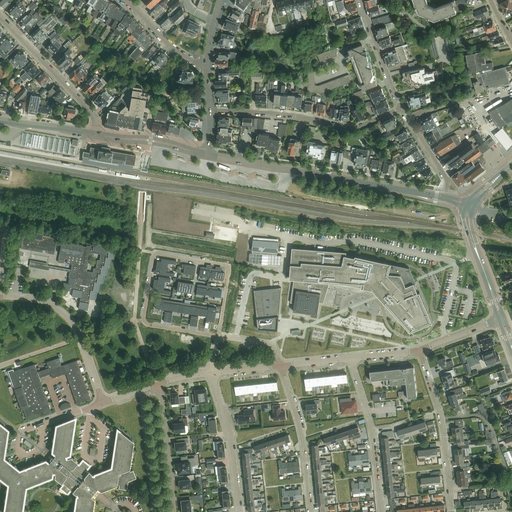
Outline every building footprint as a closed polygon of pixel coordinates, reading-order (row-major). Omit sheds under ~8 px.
[(3,0),(0,3),(0,4),(4,8),(10,2),(8,0),(3,0)] [(88,0),(86,4),(90,6),(87,11),(90,13),(93,7),(97,0),(88,0)] [(96,16),(99,11),(105,0),(97,0),(93,7),(96,9),(93,14),(93,15),(92,17),(94,18),(95,16),(96,16)] [(101,22),(112,3),(106,0),(105,0),(99,11),(102,12),(100,17),(98,20),(101,22)] [(141,0),(150,9),(159,0),(141,0)] [(158,3),(149,12),(152,16),(165,5),(164,5),(167,3),(167,1),(166,0),(165,0),(160,5),(158,3)] [(172,0),(167,5),(171,10),(182,0),(172,0)] [(193,0),(194,3),(197,4),(196,7),(203,10),(206,0),(193,0)] [(237,0),(236,4),(249,13),(252,15),(253,9),(252,9),(253,6),(245,0),(237,0)] [(255,0),(253,9),(254,9),(260,11),(261,7),(261,6),(262,0),(255,0)] [(286,9),(284,1),(284,0),(280,1),(280,2),(277,3),(278,6),(277,6),(280,16),(283,15),(282,10),(286,9)] [(294,13),(293,8),(291,0),(288,0),(284,1),(286,9),(291,8),(292,13),(294,13)] [(300,6),(298,0),(291,0),(293,8),(297,7),(299,12),(301,11),(300,6)] [(307,10),(306,5),(305,0),(298,0),(300,6),(304,5),(305,6),(304,7),(305,10),(307,10)] [(305,0),(306,5),(311,4),(313,8),(315,8),(314,3),(313,0),(305,0)] [(326,0),(327,1),(328,1),(329,2),(331,1),(332,0),(334,9),(335,12),(338,11),(338,8),(335,0),(326,0)] [(336,0),(339,11),(339,12),(345,10),(343,2),(346,1),(349,13),(358,10),(355,0),(353,0),(336,0)] [(434,21),(457,13),(459,11),(462,9),(463,7),(465,4),(465,1),(465,0),(458,0),(455,1),(455,0),(452,1),(452,3),(435,9),(427,5),(424,0),(413,0),(418,13),(434,21)] [(503,9),(511,4),(509,0),(503,0),(505,2),(500,4),(503,9)] [(18,5),(20,3),(18,1),(15,4),(7,12),(11,15),(19,7),(18,5)] [(38,2),(30,9),(32,11),(40,4),(38,2)] [(23,6),(20,3),(18,5),(19,7),(11,15),(15,20),(27,9),(23,6)] [(112,17),(118,7),(112,3),(101,22),(105,15),(109,16),(106,22),(107,22),(105,24),(107,26),(112,17)] [(503,9),(506,14),(511,12),(511,14),(511,4),(503,9)] [(152,16),(152,17),(155,20),(159,16),(159,17),(166,11),(164,10),(167,7),(165,5),(152,16)] [(383,13),(381,7),(379,8),(378,5),(377,5),(367,8),(369,17),(381,14),(381,13),(383,13)] [(118,7),(112,17),(115,19),(111,27),(111,28),(110,31),(112,32),(113,29),(114,29),(120,20),(125,11),(122,9),(122,8),(120,6),(119,7),(118,7)] [(488,21),(485,16),(489,14),(486,7),(474,12),(477,19),(482,17),(484,23),(488,21)] [(182,8),(173,17),(172,16),(170,18),(167,15),(158,24),(165,31),(174,23),(177,25),(184,18),(182,8)] [(249,24),(249,27),(256,29),(258,21),(260,13),(260,11),(254,9),(253,9),(252,15),(249,24)] [(33,16),(36,13),(33,10),(27,16),(27,15),(18,23),(22,27),(27,22),(28,21),(27,20),(33,15),(33,16)] [(229,17),(237,21),(239,18),(240,18),(242,16),(241,15),(242,14),(242,13),(238,11),(237,12),(233,10),(229,17)] [(27,22),(22,27),(26,31),(31,27),(30,26),(35,22),(38,25),(44,20),(36,13),(33,16),(33,15),(27,20),(28,21),(27,22)] [(122,35),(133,18),(126,13),(120,22),(114,30),(115,30),(113,33),(118,37),(120,34),(122,35)] [(260,13),(258,21),(265,23),(267,14),(261,13),(260,13)] [(375,26),(389,22),(387,15),(373,20),(375,26)] [(40,27),(31,36),(39,45),(48,36),(46,34),(57,23),(51,16),(40,27)] [(346,19),(336,22),(338,28),(346,25),(349,24),(350,27),(353,35),(365,30),(361,17),(348,21),(349,22),(347,22),(346,19)] [(125,30),(128,32),(126,35),(127,37),(138,24),(136,21),(133,18),(125,30)] [(225,24),(223,23),(222,26),(224,27),(224,28),(236,32),(235,34),(238,35),(239,33),(237,32),(240,24),(227,19),(225,24)] [(319,19),(310,22),(311,26),(312,28),(321,26),(319,19)] [(192,21),(188,20),(185,26),(184,26),(182,30),(193,35),(193,37),(196,36),(195,34),(197,32),(199,31),(200,29),(199,27),(196,25),(197,24),(192,21)] [(479,31),(494,25),(493,21),(484,24),(485,26),(478,28),(479,31)] [(389,25),(386,26),(384,27),(376,30),(377,32),(376,32),(378,38),(389,34),(388,31),(395,28),(393,22),(388,24),(389,25)] [(135,40),(143,29),(139,25),(138,24),(130,34),(127,37),(127,38),(130,41),(128,42),(130,44),(132,42),(135,40)] [(137,47),(140,45),(149,35),(143,29),(135,40),(132,42),(135,45),(137,47)] [(494,38),(500,36),(498,32),(494,33),(494,32),(488,34),(489,35),(482,37),(483,40),(490,38),(491,40),(494,39),(494,38)] [(448,53),(454,52),(450,33),(444,35),(448,53)] [(235,36),(222,34),(221,41),(220,40),(219,46),(230,48),(231,41),(233,42),(235,36)] [(403,45),(405,45),(401,34),(395,36),(396,39),(391,41),(390,36),(378,40),(381,45),(382,45),(383,48),(393,44),(394,44),(394,45),(399,43),(400,46),(403,45)] [(141,54),(153,40),(154,39),(152,37),(149,35),(140,45),(130,55),(135,60),(141,54)] [(6,53),(15,45),(7,36),(0,42),(0,52),(1,54),(4,51),(6,53)] [(433,57),(439,56),(435,37),(428,39),(433,57)] [(54,38),(52,40),(51,41),(52,42),(46,48),(47,48),(47,49),(48,50),(49,50),(53,54),(61,45),(54,38)] [(502,38),(494,40),(495,42),(491,43),(490,42),(487,43),(488,46),(495,45),(496,46),(505,44),(502,38)] [(153,40),(141,54),(146,59),(152,53),(153,54),(159,48),(156,45),(157,44),(153,40)] [(349,53),(345,56),(348,60),(350,59),(353,58),(362,83),(361,83),(363,90),(377,85),(376,81),(375,81),(374,79),(376,78),(375,74),(374,74),(372,69),(372,68),(370,61),(369,60),(367,56),(368,55),(366,51),(364,52),(363,50),(364,48),(362,45),(348,50),(349,53)] [(388,66),(408,60),(403,47),(403,45),(400,46),(395,48),(396,50),(384,54),(388,66)] [(72,62),(67,57),(72,52),(69,49),(65,53),(66,54),(57,62),(57,64),(59,66),(61,66),(65,69),(72,62)] [(155,65),(165,53),(161,50),(151,62),(155,65)] [(20,68),(28,61),(26,58),(26,56),(24,54),(22,54),(19,51),(9,61),(15,66),(17,64),(20,68)] [(229,53),(218,52),(217,59),(216,64),(219,64),(219,67),(225,67),(225,65),(228,65),(229,60),(231,60),(232,59),(232,58),(234,58),(236,56),(236,52),(229,51),(229,53)] [(466,55),(469,73),(494,69),(492,62),(486,64),(484,52),(466,55)] [(155,65),(159,69),(169,57),(165,53),(155,65)] [(22,79),(36,66),(32,62),(24,69),(27,71),(20,77),(22,79)] [(73,79),(74,79),(76,82),(79,82),(81,80),(82,81),(83,79),(86,75),(86,74),(87,73),(83,68),(85,67),(82,64),(78,67),(75,71),(75,70),(69,75),(73,79)] [(33,78),(40,71),(36,66),(22,79),(24,81),(28,78),(30,75),(32,77),(33,78)] [(0,77),(2,80),(9,74),(4,69),(2,71),(0,67),(0,77)] [(478,81),(474,82),(477,93),(484,91),(484,89),(493,87),(494,88),(510,84),(505,67),(477,75),(478,81)] [(430,80),(439,78),(438,75),(437,71),(428,73),(428,72),(425,72),(424,68),(403,73),(404,78),(406,82),(411,85),(415,85),(427,82),(426,80),(430,80)] [(191,83),(192,75),(193,74),(192,71),(191,72),(186,70),(185,72),(182,71),(182,75),(180,75),(179,81),(182,81),(182,83),(184,83),(183,84),(185,84),(185,83),(187,84),(187,82),(191,83)] [(243,75),(243,70),(227,71),(227,73),(219,74),(219,81),(216,81),(216,87),(227,86),(230,85),(230,80),(227,80),(227,75),(243,75)] [(48,83),(51,80),(49,78),(49,77),(44,71),(36,79),(43,87),(44,86),(45,87),(47,85),(46,84),(47,83),(48,83)] [(86,93),(87,91),(100,79),(95,74),(86,83),(87,84),(82,89),(86,93)] [(343,85),(349,83),(346,75),(340,78),(343,85)] [(100,79),(87,91),(90,94),(92,94),(96,89),(98,91),(106,82),(101,77),(100,79)] [(329,90),(331,90),(343,85),(340,78),(326,83),(329,90)] [(287,105),(288,85),(284,85),(284,82),(282,82),(281,91),(280,105),(287,105)] [(58,95),(62,91),(59,87),(56,91),(55,90),(56,88),(54,85),(52,87),(48,91),(50,93),(47,96),(49,98),(47,100),(50,103),(55,97),(56,98),(59,95),(58,95)] [(294,106),(296,91),(291,91),(291,86),(288,85),(287,105),(294,106)] [(28,90),(26,89),(25,87),(21,91),(16,97),(11,92),(8,99),(13,100),(15,98),(18,102),(19,101),(20,101),(18,108),(24,109),(26,101),(27,93),(28,90)] [(108,108),(104,127),(116,129),(116,125),(119,126),(143,130),(145,122),(146,122),(147,117),(148,114),(143,113),(147,93),(141,92),(142,89),(133,87),(129,109),(127,109),(128,107),(125,105),(126,104),(120,97),(108,108)] [(370,101),(366,103),(367,106),(371,105),(374,103),(380,100),(386,97),(382,88),(371,93),(368,94),(371,99),(373,98),(374,101),(370,102),(370,101)] [(230,101),(232,101),(232,97),(229,97),(229,90),(218,91),(217,93),(217,94),(218,96),(219,96),(219,102),(230,101)] [(65,98),(67,96),(65,94),(62,91),(58,95),(59,95),(56,98),(55,97),(50,103),(47,100),(46,102),(52,107),(54,105),(53,103),(56,100),(59,103),(63,100),(65,98)] [(422,98),(427,97),(426,92),(415,95),(415,94),(409,96),(413,108),(418,106),(418,105),(424,104),(425,104),(426,104),(427,103),(426,99),(423,100),(422,98)] [(97,97),(95,100),(98,104),(97,104),(97,106),(98,107),(99,107),(100,107),(103,105),(104,106),(105,105),(107,108),(115,100),(111,97),(109,98),(108,97),(104,93),(101,95),(100,94),(97,97)] [(37,112),(40,99),(40,97),(31,95),(28,110),(28,113),(37,115),(37,112)] [(326,109),(327,105),(318,104),(318,99),(321,99),(321,97),(316,96),(315,100),(315,104),(318,104),(316,114),(324,115),(325,109),(326,109)] [(499,129),(502,127),(511,120),(511,98),(489,113),(499,129)] [(51,114),(52,108),(50,107),(49,106),(49,105),(46,105),(46,103),(44,100),(40,99),(37,112),(51,114)] [(336,103),(336,108),(332,108),(330,118),(338,119),(339,109),(340,109),(341,106),(339,99),(334,101),(334,104),(336,103)] [(374,103),(371,105),(372,107),(376,105),(377,106),(373,108),(375,114),(390,108),(386,99),(380,102),(380,101),(374,104),(374,103)] [(198,112),(197,100),(184,101),(181,101),(182,111),(187,111),(187,113),(198,112)] [(312,112),(314,101),(309,101),(306,100),(305,103),(304,111),(305,111),(305,112),(307,112),(307,111),(308,112),(308,111),(312,112)] [(76,113),(76,111),(75,110),(75,109),(73,109),(73,106),(68,105),(68,108),(64,107),(63,112),(65,112),(64,116),(69,117),(72,118),(73,117),(74,114),(76,113)] [(349,118),(350,112),(349,112),(349,109),(348,108),(349,106),(347,106),(346,105),(345,107),(341,106),(339,119),(344,120),(344,118),(346,118),(346,117),(349,118)] [(356,121),(363,118),(359,108),(355,110),(353,105),(351,106),(352,110),(356,121)] [(422,121),(423,124),(422,126),(423,129),(426,129),(427,132),(438,126),(433,118),(439,115),(438,112),(431,114),(432,116),(422,121)] [(160,120),(158,133),(164,134),(166,125),(167,118),(155,115),(154,119),(160,120)] [(196,128),(198,118),(189,116),(187,125),(192,126),(192,127),(192,129),(195,129),(196,128)] [(219,126),(229,127),(230,118),(219,117),(219,126)] [(381,123),(383,128),(386,126),(387,130),(396,126),(395,124),(397,123),(395,120),(396,120),(395,118),(394,119),(394,117),(381,123)] [(256,125),(257,118),(244,118),(243,121),(241,121),(241,118),(234,118),(234,126),(241,126),(241,125),(243,125),(243,127),(248,128),(248,130),(257,132),(256,125)] [(256,125),(257,132),(257,131),(262,132),(265,120),(258,118),(257,118),(256,125)] [(154,119),(154,123),(153,123),(151,132),(158,133),(160,120),(154,119)] [(177,128),(178,125),(169,123),(168,133),(179,135),(180,128),(177,128)] [(285,137),(287,125),(280,124),(278,136),(285,137)] [(315,135),(316,127),(309,126),(308,133),(315,135)] [(399,127),(391,130),(391,131),(392,132),(393,135),(396,134),(397,134),(401,132),(399,127)] [(431,144),(437,140),(443,137),(437,128),(432,131),(433,132),(427,136),(431,144)] [(507,150),(511,145),(511,140),(502,128),(494,134),(507,150)] [(401,132),(397,134),(401,142),(410,137),(406,129),(401,132)] [(390,138),(394,136),(393,135),(392,132),(391,131),(383,135),(384,137),(386,140),(390,138)] [(269,137),(269,135),(259,133),(257,144),(267,145),(267,148),(269,148),(270,150),(279,151),(281,140),(271,138),(272,137),(269,137)] [(479,133),(473,136),(475,138),(479,145),(484,142),(479,133)] [(231,142),(232,135),(218,134),(218,141),(222,141),(222,144),(227,145),(227,142),(231,142)] [(457,146),(461,143),(456,134),(451,136),(439,144),(439,145),(433,148),(439,157),(457,146)] [(494,144),(496,143),(491,137),(479,146),(475,149),(454,164),(458,169),(459,171),(451,176),(459,186),(466,181),(468,183),(486,170),(481,164),(485,160),(481,154),(494,144)] [(302,141),(291,139),(288,153),(300,155),(302,141)] [(412,139),(402,145),(405,151),(416,145),(412,139)] [(310,152),(309,154),(319,155),(319,157),(323,158),(325,145),(315,143),(316,142),(309,140),(307,151),(310,152)] [(454,164),(475,149),(472,144),(459,153),(445,162),(449,168),(454,164)] [(84,152),(83,156),(134,165),(136,156),(109,151),(110,148),(102,147),(101,150),(91,148),(90,153),(84,152)] [(344,151),(343,157),(347,158),(355,159),(354,164),(366,166),(368,154),(369,150),(352,147),(352,152),(348,152),(344,151)] [(412,154),(407,158),(409,162),(415,158),(416,160),(416,161),(421,158),(423,157),(417,147),(410,151),(412,154)] [(333,149),(331,160),(331,161),(333,162),(334,162),(334,161),(336,161),(336,162),(337,162),(338,163),(340,163),(340,162),(341,163),(343,150),(333,149)] [(445,162),(459,153),(457,150),(449,155),(449,154),(440,160),(443,164),(445,162)] [(395,163),(400,164),(398,155),(393,157),(393,158),(392,162),(385,161),(383,173),(393,174),(395,163)] [(416,160),(408,165),(409,167),(414,164),(419,172),(429,167),(425,159),(423,160),(421,158),(416,161),(416,160)] [(380,171),(380,170),(381,165),(382,166),(382,161),(376,160),(375,163),(374,170),(380,171)] [(419,172),(417,172),(418,173),(421,172),(422,173),(426,179),(434,174),(430,168),(429,167),(419,172)] [(33,234),(24,232),(21,249),(42,252),(43,250),(47,251),(47,253),(54,255),(57,238),(43,235),(43,233),(34,231),(33,234)] [(277,253),(278,253),(279,242),(253,240),(252,251),(253,251),(253,253),(277,255),(277,253)] [(93,248),(91,248),(91,247),(86,246),(86,247),(82,246),(82,244),(62,241),(58,262),(64,263),(64,259),(67,259),(66,264),(72,264),(70,273),(69,273),(68,277),(69,277),(68,284),(64,283),(62,290),(71,291),(71,289),(73,289),(72,296),(80,298),(78,309),(87,310),(89,299),(95,300),(97,291),(99,292),(101,283),(103,284),(104,275),(107,275),(108,267),(110,267),(112,258),(114,259),(116,250),(106,248),(106,249),(104,249),(105,245),(94,243),(93,248)] [(355,257),(346,255),(346,252),(292,248),(290,279),(294,279),(290,303),(294,303),(293,311),(317,315),(319,303),(323,304),(329,283),(372,290),(410,332),(432,323),(420,292),(418,293),(414,284),(415,283),(409,268),(355,256),(355,257)] [(282,256),(277,255),(253,253),(250,253),(249,263),(281,266),(282,256)] [(157,261),(156,266),(167,268),(168,263),(173,264),(175,264),(176,260),(174,260),(162,258),(161,261),(157,261)] [(184,269),(183,274),(194,276),(196,267),(184,265),(184,269)] [(156,266),(156,271),(159,271),(159,274),(171,276),(173,276),(174,273),(172,273),(167,272),(167,268),(156,266)] [(200,267),(199,276),(208,277),(211,277),(211,278),(223,280),(224,273),(215,271),(215,269),(200,267)] [(511,273),(503,277),(505,283),(511,280),(511,273)] [(153,279),(153,284),(164,286),(165,282),(169,283),(170,279),(158,276),(157,280),(153,279)] [(153,284),(152,289),(156,290),(155,293),(170,295),(171,292),(163,290),(164,286),(153,284)] [(198,284),(196,294),(205,295),(206,290),(209,291),(209,289),(210,286),(209,286),(207,286),(198,284)] [(206,290),(205,295),(208,295),(208,296),(220,298),(222,291),(217,290),(212,289),(213,287),(210,286),(209,289),(209,291),(206,290)] [(281,287),(253,291),(258,330),(277,331),(279,320),(281,287)] [(157,299),(156,309),(169,311),(171,301),(157,299)] [(171,301),(169,311),(173,311),(183,313),(185,303),(182,303),(179,302),(171,301)] [(185,303),(183,313),(192,314),(195,315),(195,314),(197,305),(190,304),(185,303)] [(195,314),(195,315),(206,317),(208,307),(197,305),(195,314)] [(206,317),(206,321),(208,321),(213,322),(216,308),(208,307),(206,317)] [(489,346),(494,344),(493,340),(491,341),(490,337),(486,339),(486,338),(479,340),(481,346),(482,346),(483,349),(490,347),(489,346)] [(494,350),(482,354),(486,364),(491,363),(492,365),(496,363),(495,361),(500,359),(498,354),(496,355),(494,350)] [(13,370),(8,372),(16,394),(21,410),(24,409),(26,415),(27,418),(44,412),(45,416),(52,414),(50,410),(39,378),(51,374),(52,378),(66,373),(76,403),(87,399),(87,400),(90,399),(77,360),(61,366),(59,358),(54,360),(47,362),(48,366),(49,368),(46,369),(37,372),(35,364),(14,372),(13,370)] [(445,358),(437,360),(439,366),(442,365),(443,369),(448,368),(454,366),(452,360),(447,362),(445,358)] [(417,397),(414,366),(370,371),(371,380),(385,379),(386,385),(406,383),(407,391),(399,392),(399,399),(417,397)] [(506,380),(508,380),(504,369),(498,371),(490,374),(490,375),(491,378),(492,379),(494,378),(500,376),(502,382),(498,383),(500,386),(507,383),(506,380)] [(444,382),(454,379),(453,376),(455,375),(453,370),(448,372),(448,375),(442,377),(444,382)] [(340,387),(340,383),(339,374),(331,375),(332,384),(337,384),(337,387),(340,387)] [(349,382),(348,382),(348,374),(339,374),(340,383),(346,383),(346,386),(349,386),(349,382)] [(332,388),(332,384),(331,375),(322,376),(323,385),(329,385),(329,388),(332,388)] [(323,388),(323,385),(322,376),(314,377),(315,386),(320,386),(321,389),(323,388)] [(315,386),(314,377),(304,378),(305,388),(312,387),(312,390),(314,390),(315,390),(315,386)] [(453,388),(458,386),(457,381),(454,382),(454,379),(444,382),(445,387),(452,385),(453,388)] [(279,393),(279,390),(278,381),(269,382),(269,391),(270,391),(276,390),(276,394),(279,393)] [(269,391),(269,382),(260,383),(261,392),(262,392),(267,391),(268,395),(271,394),(270,391),(269,391)] [(261,392),(260,383),(252,384),(253,393),(259,392),(259,395),(262,395),(262,392),(261,392)] [(253,393),(252,384),(243,385),(244,394),(245,394),(250,393),(251,396),(254,396),(253,393)] [(244,394),(243,385),(235,386),(236,395),(242,395),(242,398),(245,398),(245,394),(244,394)] [(489,386),(480,390),(482,395),(491,392),(489,386)] [(450,402),(458,400),(467,396),(466,394),(463,395),(463,392),(464,392),(462,387),(456,390),(457,393),(448,396),(450,402)] [(195,393),(192,394),(193,404),(197,404),(197,403),(201,403),(207,402),(206,389),(195,390),(195,393)] [(503,393),(501,394),(504,402),(506,401),(511,398),(511,390),(507,392),(507,391),(503,393)] [(178,398),(177,393),(170,394),(170,395),(169,395),(170,398),(171,398),(171,403),(178,403),(178,404),(185,403),(184,397),(180,397),(180,398),(178,398)] [(347,402),(347,398),(340,399),(341,403),(342,403),(343,413),(357,411),(356,401),(347,402)] [(315,404),(307,405),(308,413),(317,412),(317,404),(320,404),(319,400),(314,400),(315,404)] [(461,409),(459,406),(460,406),(458,400),(450,402),(452,408),(456,407),(457,411),(461,409)] [(181,409),(181,414),(191,414),(189,403),(186,403),(186,409),(181,409)] [(280,405),(273,406),(274,412),(273,412),(274,420),(286,419),(285,411),(281,411),(280,405)] [(239,424),(241,424),(251,423),(250,417),(254,417),(253,409),(244,410),(244,415),(238,416),(239,424)] [(199,414),(195,415),(195,418),(199,417),(199,420),(204,420),(205,426),(209,425),(216,425),(215,419),(214,416),(213,416),(213,413),(199,414)] [(0,423),(0,478),(7,484),(10,483),(11,485),(8,486),(3,511),(22,511),(26,489),(23,487),(25,485),(27,487),(52,478),(53,473),(55,474),(54,478),(61,483),(62,483),(64,484),(60,489),(67,495),(71,490),(73,491),(72,492),(75,495),(77,494),(77,496),(76,497),(73,511),(92,511),(95,499),(91,497),(97,489),(101,492),(117,485),(117,484),(119,485),(118,488),(127,489),(128,481),(136,478),(133,470),(129,471),(129,469),(130,469),(134,442),(117,429),(111,466),(114,469),(113,470),(110,468),(94,474),(94,475),(92,475),(92,474),(89,471),(88,472),(86,471),(90,466),(83,460),(79,465),(77,463),(78,463),(71,457),(67,459),(66,457),(70,455),(76,417),(56,425),(52,452),(55,455),(49,463),(46,460),(21,470),(20,473),(18,473),(19,470),(5,459),(4,459),(4,458),(5,457),(9,430),(0,423)] [(185,431),(185,429),(184,426),(187,426),(186,418),(179,419),(179,423),(172,424),(173,425),(172,425),(172,429),(173,429),(173,432),(185,431)] [(418,432),(428,429),(425,422),(416,425),(418,432)] [(463,434),(463,427),(463,423),(456,424),(456,427),(452,428),(453,435),(460,434),(463,434)] [(409,435),(418,432),(416,425),(407,427),(409,435)] [(409,435),(407,427),(398,430),(400,438),(403,437),(409,435)] [(347,431),(349,437),(352,436),(353,439),(354,439),(354,442),(356,441),(354,435),(352,429),(347,431)] [(345,445),(343,439),(341,433),(335,435),(337,441),(341,440),(342,443),(343,446),(345,445)] [(469,445),(469,441),(464,441),(463,434),(460,434),(453,435),(454,443),(458,442),(458,446),(469,445)] [(287,449),(284,440),(283,437),(277,439),(279,445),(282,444),(284,450),(287,449)] [(334,449),(332,443),(330,437),(324,439),(326,445),(330,444),(332,450),(334,449)] [(183,450),(182,449),(186,449),(185,443),(188,442),(188,438),(181,439),(181,442),(174,443),(175,450),(179,450),(183,450)] [(26,439),(24,442),(30,448),(32,445),(26,439)] [(275,452),(273,447),(271,440),(266,442),(268,449),(271,447),(272,450),(273,453),(275,452)] [(264,456),(262,450),(260,444),(254,446),(256,452),(260,451),(260,454),(261,454),(262,456),(264,456)] [(466,456),(465,449),(465,448),(469,448),(469,445),(458,446),(459,449),(455,450),(455,457),(466,456)] [(245,453),(242,453),(243,459),(250,458),(255,458),(255,456),(253,456),(253,455),(252,452),(253,452),(252,448),(245,449),(245,453)] [(511,453),(511,450),(503,453),(508,465),(511,463),(511,453)] [(357,465),(356,455),(351,456),(351,453),(349,453),(350,466),(357,465)] [(461,467),(469,466),(469,462),(466,463),(463,463),(463,459),(471,458),(470,455),(466,456),(455,457),(456,464),(460,464),(461,467)] [(177,463),(178,473),(179,473),(179,474),(183,474),(183,472),(188,472),(188,473),(192,473),(192,466),(195,466),(194,458),(187,458),(187,462),(177,463)] [(458,478),(473,477),(472,474),(465,474),(464,471),(470,470),(469,466),(461,467),(461,471),(457,471),(458,478)] [(473,477),(458,478),(459,486),(462,485),(463,489),(469,488),(469,484),(468,478),(473,477)] [(179,489),(190,488),(190,480),(178,481),(179,489)] [(189,504),(189,500),(189,499),(188,499),(180,500),(180,501),(180,505),(180,506),(181,508),(181,511),(190,511),(190,507),(189,505),(190,505),(190,504),(189,504)]
